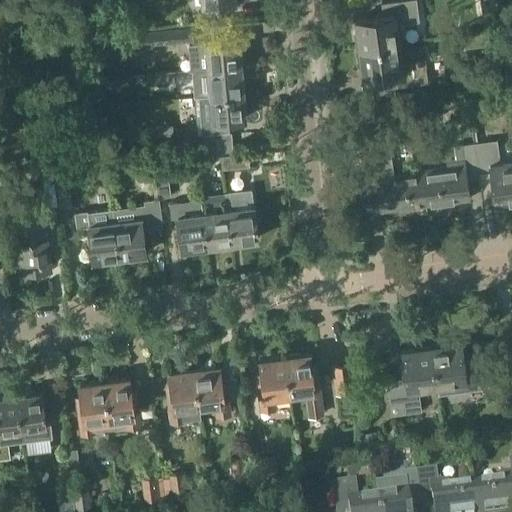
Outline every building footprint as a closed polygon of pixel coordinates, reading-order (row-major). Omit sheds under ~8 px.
[(89,0),(70,0),(73,8),(91,3),(89,0)] [(116,8),(114,0),(93,0),(96,11),(116,8)] [(392,0),(383,1),(385,14),(354,18),(358,47),(401,41),(399,23),(419,20),(415,0),(392,0)] [(150,44),(194,40),(193,27),(149,31),(150,44)] [(240,38),(207,41),(209,68),(242,65),(240,38)] [(358,47),(363,78),(394,73),(396,86),(427,81),(424,58),(404,61),(401,41),(358,47)] [(211,94),(244,91),(242,65),(209,68),(211,94)] [(213,119),(247,117),(244,91),(211,94),(213,119)] [(173,124),(150,127),(151,142),(175,139),(173,124)] [(120,134),(122,147),(132,146),(133,150),(143,149),(141,132),(120,134)] [(474,142),(478,174),(491,172),(495,204),(511,201),(511,157),(501,159),(498,139),(474,142)] [(447,162),(448,167),(420,171),(425,205),(425,207),(442,205),(442,203),(470,199),(467,175),(478,174),(474,142),(454,145),(456,161),(447,162)] [(214,163),(213,151),(197,152),(198,165),(214,163)] [(249,152),(222,155),(223,168),(251,166),(249,152)] [(361,157),(366,189),(378,187),(381,211),(425,205),(420,171),(394,174),(393,169),(384,171),(382,154),(361,157)] [(154,161),(156,172),(155,173),(158,197),(172,195),(169,171),(167,171),(166,160),(154,161)] [(43,181),(46,206),(58,204),(53,163),(41,164),(43,181)] [(60,209),(74,207),(70,183),(56,185),(60,209)] [(203,211),(207,245),(232,242),(227,208),(228,208),(226,191),(201,195),(203,211)] [(120,256),(146,253),(143,227),(149,226),(149,228),(163,226),(159,199),(146,201),(146,205),(114,209),(120,256)] [(254,204),(228,208),(227,208),(232,242),(233,241),(258,238),(254,204)] [(176,208),(177,215),(178,214),(182,248),(207,245),(203,211),(189,213),(189,206),(176,208)] [(120,256),(114,209),(88,212),(88,211),(75,212),(76,227),(90,225),(94,259),(120,256)] [(48,221),(14,226),(20,270),(54,266),(48,221)] [(431,344),(438,387),(457,384),(460,404),(483,401),(479,369),(466,371),(462,340),(431,344)] [(511,341),(500,343),(502,363),(511,362),(511,341)] [(407,379),(394,381),(387,382),(391,414),(422,410),(419,390),(438,387),(431,344),(402,348),(407,379)] [(285,355),(290,392),(307,390),(310,414),(324,412),(318,372),(313,373),(310,351),(285,355)] [(260,358),(262,379),(258,380),(261,408),(275,407),(273,394),(290,392),(285,355),(260,358)] [(352,362),(334,365),(338,393),(356,390),(352,362)] [(194,367),(199,404),(217,402),(219,414),(232,412),(228,384),(224,385),(221,363),(194,367)] [(201,417),(199,404),(194,367),(170,370),(173,391),(168,392),(172,420),(201,417)] [(133,397),(130,375),(103,379),(110,429),(141,424),(137,396),(133,397)] [(79,382),(82,403),(77,404),(81,432),(110,429),(103,379),(79,382)] [(48,425),(43,389),(16,392),(23,440),(49,436),(47,425),(48,425)] [(0,394),(0,450),(1,459),(11,457),(9,442),(23,440),(16,392),(0,394)] [(261,456),(264,477),(279,475),(275,454),(261,456)] [(249,480),(246,455),(232,457),(235,482),(249,480)] [(511,511),(511,460),(508,461),(510,474),(499,475),(501,484),(475,488),(478,511),(511,511)] [(169,472),(170,477),(162,478),(165,497),(189,493),(185,470),(169,472)] [(448,486),(439,488),(437,471),(416,474),(416,478),(420,506),(432,504),(433,511),(478,511),(475,488),(448,491),(448,486)] [(157,479),(157,474),(141,476),(144,500),(165,497),(162,478),(157,479)] [(393,477),(396,497),(376,500),(377,511),(408,511),(408,508),(420,506),(416,478),(416,474),(393,477)] [(61,511),(75,510),(71,477),(59,478),(60,487),(57,487),(61,511)] [(73,484),(76,508),(93,506),(89,482),(73,484)] [(332,486),(335,511),(377,511),(376,500),(358,503),(355,483),(332,486)]
